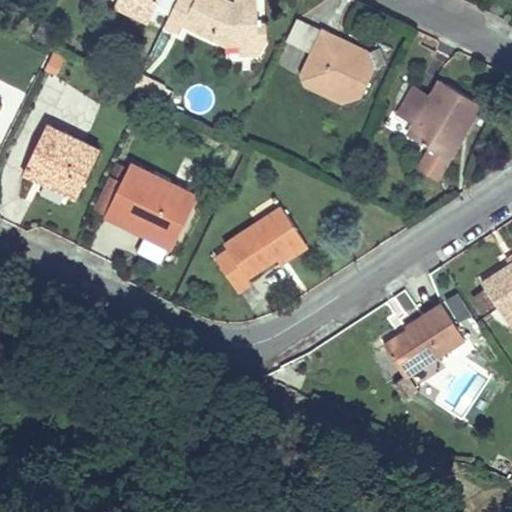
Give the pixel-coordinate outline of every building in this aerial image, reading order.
[(174,0),(163,24),(179,31),(184,23),(226,42),(240,41),(260,39),(258,22),(257,7),(232,8),(231,0),(174,0)] [(256,0),(231,0),(232,8),(257,7),(256,0)] [(313,50),(324,28),(299,17),(289,39),(313,50)] [(258,22),(260,39),(268,38),(266,21),(258,22)] [(313,50),(301,73),(306,82),(342,100),(362,93),(374,69),(368,49),(343,37),(340,43),(334,40),(338,35),(324,28),(313,50)] [(338,35),(334,40),(340,43),(343,37),(338,35)] [(260,39),(240,41),(241,52),(261,51),(260,39)] [(140,73),(134,87),(150,94),(156,81),(140,73)] [(430,93),(437,97),(447,83),(440,79),(430,93)] [(415,84),(398,111),(415,122),(428,130),(421,141),(441,154),(456,131),(449,127),(453,121),(465,128),(480,104),(447,83),(437,97),(430,93),(415,84)] [(465,128),(453,121),(449,127),(456,131),(441,154),(446,157),(465,128)] [(53,168),(46,181),(78,197),(102,150),(48,122),(31,156),(53,168)] [(428,130),(415,122),(407,133),(421,141),(428,130)] [(53,168),(31,156),(24,170),(46,181),(53,168)] [(108,212),(126,221),(129,216),(150,227),(147,233),(171,244),(196,195),(133,163),(124,182),(108,212)] [(108,212),(124,182),(109,174),(93,205),(108,212)] [(217,255),(238,288),(251,280),(247,275),(278,255),(304,237),(283,204),(226,240),(230,247),(217,255)] [(129,216),(126,221),(147,233),(150,227),(129,216)] [(304,237),(278,255),(282,261),(309,244),(304,237)] [(483,281),(505,316),(511,311),(511,262),(511,263),(483,281)] [(465,339),(442,303),(412,321),(415,327),(385,345),(405,377),(465,339)] [(474,354),(465,339),(405,377),(415,392),(474,354)]
